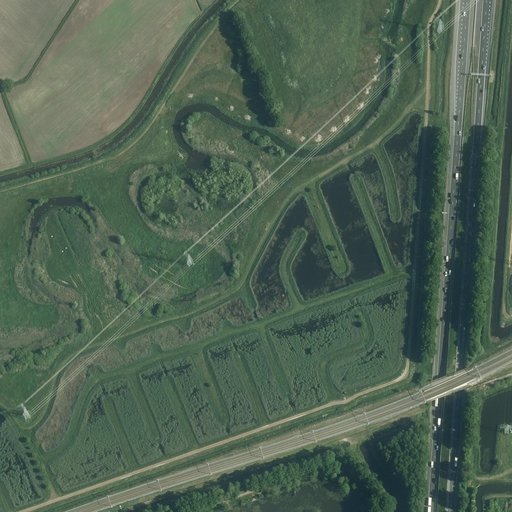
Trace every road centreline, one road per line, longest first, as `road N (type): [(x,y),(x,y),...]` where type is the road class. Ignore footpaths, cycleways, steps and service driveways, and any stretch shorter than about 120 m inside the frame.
road 1 (track): [(427,93),(401,377),(21,511)]
road 2 (track): [(440,0),(428,27),(427,93),(375,144),(293,192),(235,291),(73,354),(26,432),(0,404)]
road 3 (motorway): [(450,511),(486,0)]
road 4 (motorway): [(466,0),(431,511)]
road 5 (track): [(414,275),(94,382),(65,446),(39,464)]
road 6 (track): [(0,191),(125,147),(237,0)]
